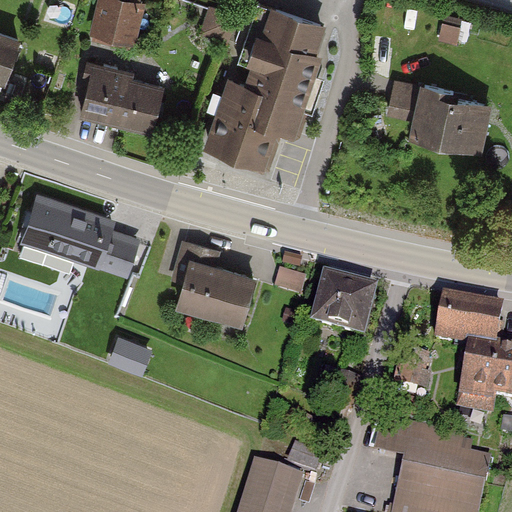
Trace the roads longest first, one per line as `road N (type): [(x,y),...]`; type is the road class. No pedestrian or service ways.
road 1 (tertiary): [(0,141),(153,192),(407,259)]
road 2 (residential): [(332,511),(407,259)]
